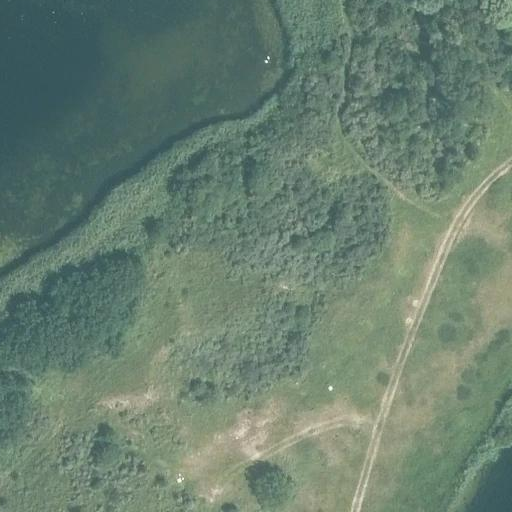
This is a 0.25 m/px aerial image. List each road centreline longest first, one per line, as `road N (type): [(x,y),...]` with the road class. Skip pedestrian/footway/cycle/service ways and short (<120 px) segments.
road 1 (track): [(353,511),(397,369),(452,235),(470,202),(511,160)]
road 2 (track): [(211,511),(246,465),(327,425),(380,420)]
